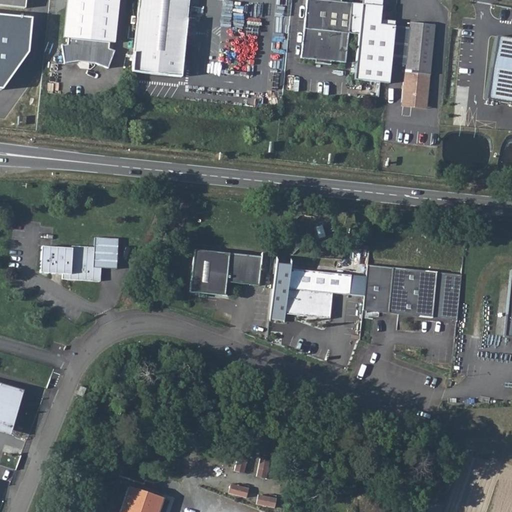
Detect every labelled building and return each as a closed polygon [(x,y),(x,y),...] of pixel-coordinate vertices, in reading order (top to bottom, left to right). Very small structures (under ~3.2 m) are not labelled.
[(75,58),(81,58),(97,59),(108,66),(114,48),(109,45),(110,39),(114,40),(115,37),(118,0),(68,0),(65,34),(70,35),(69,41),(64,42),(66,60),(75,58)] [(188,0),(137,0),(129,70),(181,76),(188,0)] [(381,5),(331,0),(305,0),(300,57),(345,62),(348,32),(358,33),(354,79),(388,82),(394,25),(379,23),(381,5)] [(434,24),(410,22),(402,101),(426,104),(434,24)] [(511,40),(497,38),(487,99),(511,103),(511,40)] [(72,249),(42,247),(40,272),(63,274),(62,279),(100,281),(100,268),(116,269),(118,239),(95,238),(94,247),(72,246),(72,249)] [(193,250),(188,293),(224,296),(225,282),(258,286),(261,257),(193,250)] [(367,265),(362,311),(456,320),(461,275),(367,265)] [(289,269),(285,314),(329,318),(332,293),(349,295),(351,275),(289,269)] [(511,275),(510,275),(503,336),(511,337),(511,275)] [(0,432),(10,435),(12,428),(23,391),(0,383),(0,432)] [(87,388),(81,386),(78,394),(83,397),(87,388)] [(221,463),(229,466),(235,449),(227,446),(221,463)] [(259,477),(268,480),(274,463),(265,460),(259,477)] [(202,463),(199,472),(216,478),(219,469),(202,463)] [(158,511),(168,489),(131,475),(116,511),(158,511)] [(233,475),(230,484),(248,490),(251,482),(233,475)] [(268,487),(265,496),(282,502),(285,493),(268,487)]
